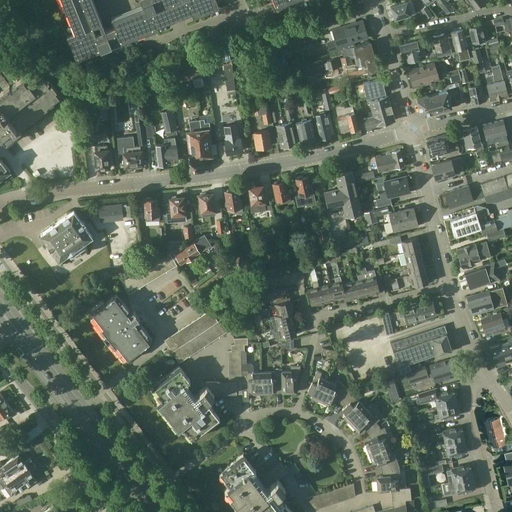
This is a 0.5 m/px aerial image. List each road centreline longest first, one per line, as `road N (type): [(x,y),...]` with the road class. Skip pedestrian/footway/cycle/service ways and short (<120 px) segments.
road 1 (residential): [(0,204),(249,169),(411,130)]
road 2 (secondary): [(147,501),(11,323)]
road 3 (residential): [(449,285),(411,130)]
road 4 (residential): [(296,414),(336,434),(353,459),(361,501),(327,511)]
road 5 (residential): [(497,511),(470,399),(483,367)]
road 6 (residential): [(310,320),(449,285)]
road 7 (residential): [(310,320),(297,275),(239,287),(215,269)]
road 8 (residential): [(511,8),(384,37)]
road 9 (residential): [(147,501),(244,425)]
